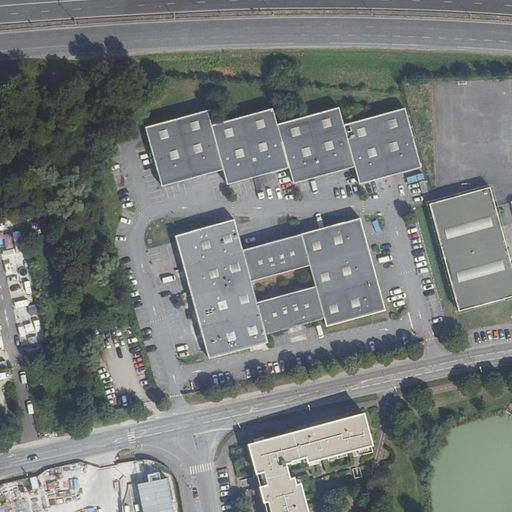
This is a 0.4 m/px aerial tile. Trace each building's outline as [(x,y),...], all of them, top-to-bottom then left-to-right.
[(363,185),(424,168),(407,109),(347,126),(342,109),(280,126),(277,112),(215,129),(210,112),(147,130),(163,190),(227,172),(231,187),(293,170),(297,185),(358,168),(363,185)] [(489,190),(431,206),(431,208),(428,209),(440,248),(458,313),(511,297),(511,202),(510,203),(511,210),(511,268),(511,269),(489,190)] [(269,343),(266,333),(327,315),(330,325),(389,309),(363,217),(243,251),(235,221),(177,238),(210,359),(269,343)] [(0,247),(3,247),(18,340),(43,336),(39,316),(38,316),(36,303),(35,303),(31,278),(29,278),(21,229),(10,231),(9,227),(0,228),(0,247)] [(375,439),(368,410),(253,441),(272,511),(313,511),(306,482),(301,483),(299,476),(294,477),(289,458),(311,453),(311,456),(375,439)]
